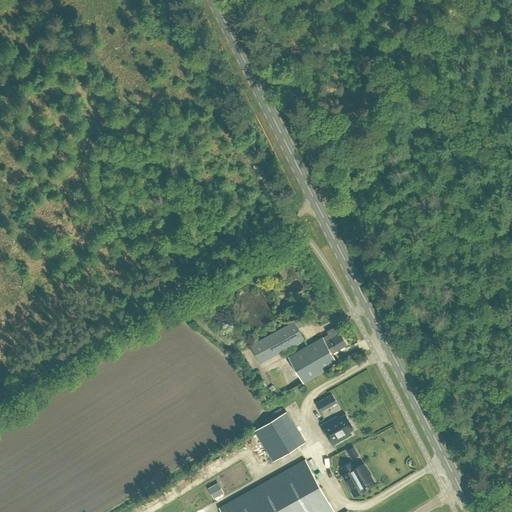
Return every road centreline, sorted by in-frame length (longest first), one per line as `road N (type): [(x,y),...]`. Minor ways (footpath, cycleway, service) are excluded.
road 1 (primary): [(472,511),(213,0)]
road 2 (track): [(511,177),(401,94),(342,176)]
road 3 (track): [(187,283),(0,399)]
road 4 (track): [(342,176),(252,0)]
road 5 (track): [(342,176),(316,204),(187,283)]
